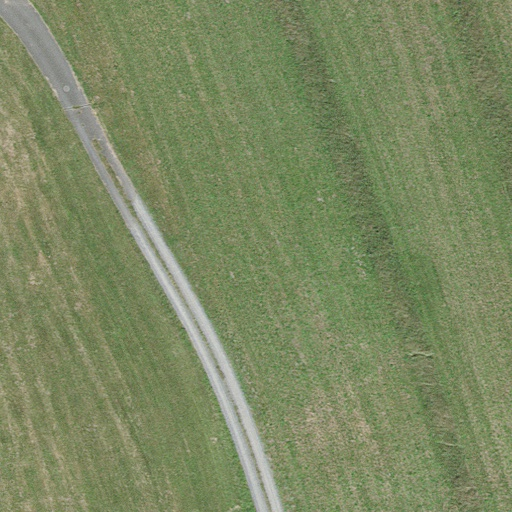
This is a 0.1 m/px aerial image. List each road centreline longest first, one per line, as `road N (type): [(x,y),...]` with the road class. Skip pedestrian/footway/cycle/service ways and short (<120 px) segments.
road 1 (track): [(125,214),(216,366),(258,511)]
road 2 (residential): [(1,0),(31,27),(125,214)]
